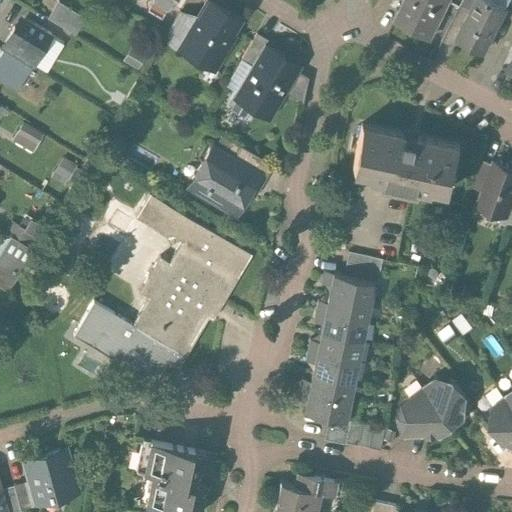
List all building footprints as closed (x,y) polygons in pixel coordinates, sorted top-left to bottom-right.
[(239,18),(210,0),(205,0),(196,15),(177,45),(212,66),(232,34),(229,33),(239,18)] [(403,0),(395,18),(431,36),(448,0),(403,0)] [(506,6),(493,0),(477,0),(473,8),(458,38),(484,51),(506,6)] [(463,0),(462,3),(473,8),(477,0),(463,0)] [(82,16),(57,1),(47,17),(72,32),(82,16)] [(177,45),(196,15),(179,12),(168,29),(164,36),(177,45)] [(27,19),(21,30),(15,26),(1,48),(30,65),(33,61),(48,35),(50,32),(27,19)] [(264,41),(266,42),(268,38),(255,31),(239,59),(249,65),(264,41)] [(63,44),(48,35),(33,61),(47,70),(63,44)] [(266,42),(264,41),(249,65),(235,89),(228,100),(232,103),(230,106),(243,113),(244,110),(248,112),(251,106),(268,116),(284,90),(297,69),(301,63),(266,42)] [(130,46),(122,59),(136,67),(144,55),(130,46)] [(0,77),(16,87),(30,65),(1,48),(0,50),(0,77)] [(249,65),(239,59),(224,83),(235,89),(249,65)] [(306,74),(297,69),(284,90),(301,99),(306,74)] [(43,129),(24,119),(13,138),(32,148),(43,129)] [(461,142),(360,122),(351,164),(368,168),(367,173),(379,175),(378,180),(420,188),(422,179),(452,186),(461,142)] [(236,155),(212,141),(186,183),(233,211),(252,180),(254,181),(260,169),(236,155)] [(242,145),(236,155),(260,169),(266,159),(242,145)] [(75,163),(63,156),(52,176),(63,183),(75,163)] [(485,189),(494,165),(479,159),(473,185),(485,189)] [(511,166),(496,160),(494,165),(485,189),(480,203),(504,212),(505,212),(511,193),(511,166)] [(153,380),(166,358),(178,365),(208,315),(212,317),(251,252),(149,191),(135,214),(168,234),(173,233),(182,238),(168,260),(160,254),(138,290),(147,295),(131,321),(93,299),(73,332),(153,380)] [(511,193),(505,212),(504,212),(501,221),(509,224),(511,224),(511,193)] [(11,220),(5,231),(10,234),(32,246),(44,224),(30,216),(24,227),(11,220)] [(32,246),(10,234),(0,251),(0,283),(7,287),(32,246)] [(350,251),(346,273),(374,279),(378,280),(383,258),(350,251)] [(329,282),(327,291),(370,299),(374,279),(346,273),(323,269),(321,281),(329,282)] [(366,319),(370,299),(327,291),(326,299),(318,298),(315,309),(366,319)] [(20,297),(14,306),(20,309),(25,300),(20,297)] [(362,339),(366,319),(315,309),(313,320),(321,322),(319,330),(362,339)] [(473,324),(463,310),(452,318),(462,332),(473,324)] [(458,335),(448,321),(437,329),(447,343),(458,335)] [(358,358),(362,339),(319,330),(317,339),(309,337),(307,348),(358,358)] [(354,378),(358,358),(307,348),(305,359),(313,361),(311,369),(354,378)] [(350,398),(354,378),(311,369),(309,379),(301,377),(299,387),(350,398)] [(436,376),(422,387),(453,425),(465,415),(467,397),(453,378),(436,376)] [(345,418),(350,398),(299,387),(297,398),(305,400),(303,409),(329,414),(345,418)] [(442,434),(453,425),(422,387),(403,401),(398,423),(406,433),(442,434)] [(511,441),(511,405),(504,395),(492,404),(490,425),(503,441),(511,441)] [(329,414),(324,436),(346,441),(351,420),(345,418),(329,414)] [(205,447),(144,434),(137,466),(144,468),(137,498),(171,506),(194,510),(200,511),(207,481),(191,477),(192,471),(200,473),(205,447)] [(76,487),(65,447),(23,458),(29,480),(34,499),(76,487)] [(322,477),(295,471),(293,484),(319,490),(322,477)] [(34,499),(29,480),(15,483),(22,509),(36,505),(34,499)] [(280,481),(275,504),(314,511),(319,490),(293,484),(280,481)] [(9,511),(22,509),(15,483),(0,487),(0,488),(4,505),(6,511),(9,511)] [(396,511),(397,507),(373,501),(370,511),(396,511)]
